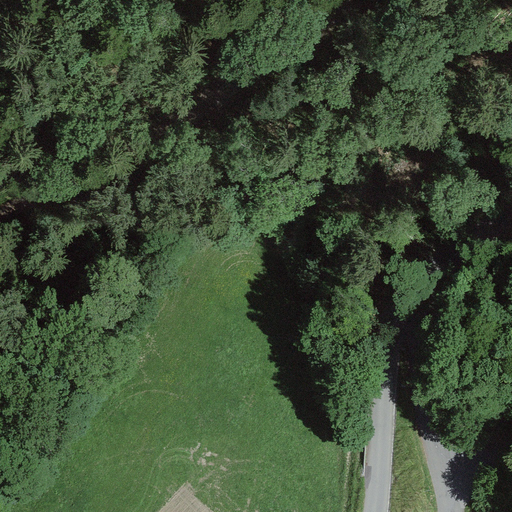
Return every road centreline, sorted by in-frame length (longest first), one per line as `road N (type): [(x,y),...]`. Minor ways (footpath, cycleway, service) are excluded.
road 1 (track): [(0,221),(362,0)]
road 2 (unclassified): [(423,322),(405,328),(387,351),(379,511)]
road 3 (unclassified): [(423,322),(453,511)]
road 4 (unclassified): [(511,212),(423,322)]
